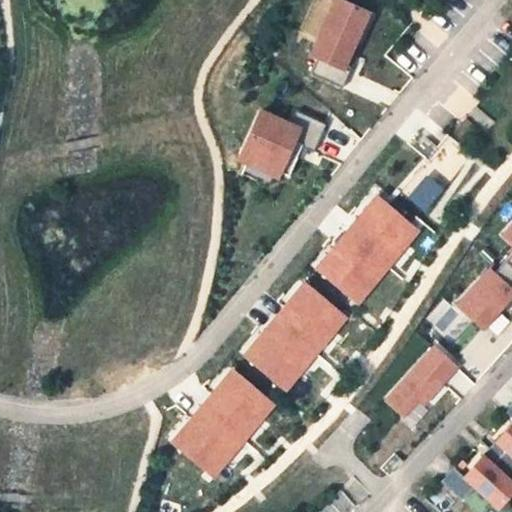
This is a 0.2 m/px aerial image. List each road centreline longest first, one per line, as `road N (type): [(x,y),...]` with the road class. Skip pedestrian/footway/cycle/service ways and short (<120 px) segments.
road 1 (residential): [(499,0),(225,331),(163,387),(70,416),(0,407)]
road 2 (residential): [(371,511),(511,367)]
